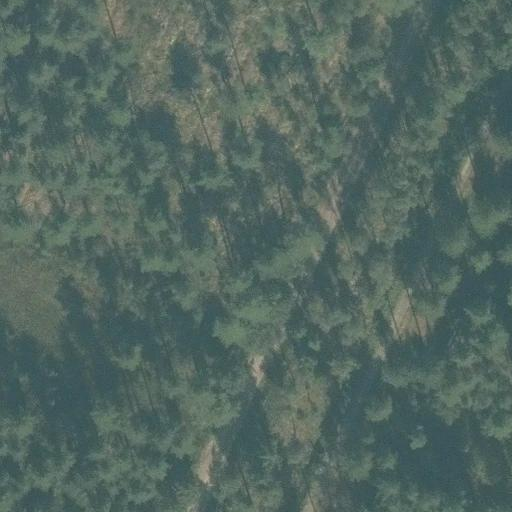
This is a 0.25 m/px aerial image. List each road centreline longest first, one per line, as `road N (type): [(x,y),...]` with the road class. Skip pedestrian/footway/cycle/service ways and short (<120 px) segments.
road 1 (track): [(191,511),(417,22)]
road 2 (track): [(511,72),(309,511)]
road 3 (track): [(0,289),(231,424)]
